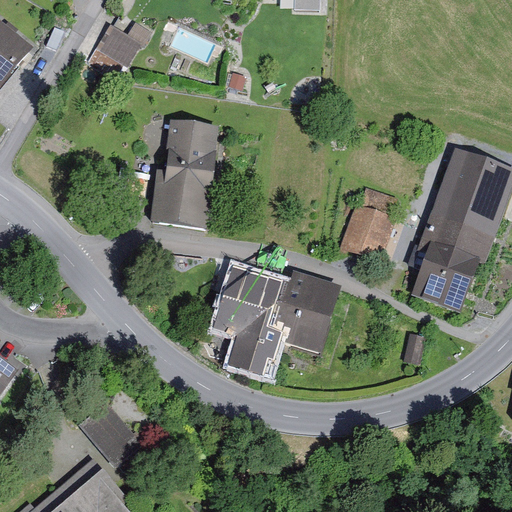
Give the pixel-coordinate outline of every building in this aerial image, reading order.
[(0,85),(28,50),(0,27),(0,85)] [(139,49),(107,30),(85,66),(117,85),(139,49)] [(163,128),(149,226),(202,233),(215,135),(163,128)] [(511,212),(511,175),(447,154),(424,220),(435,224),(487,241),(501,246),(511,212)] [(395,227),(357,210),(339,253),(377,269),(395,227)] [(487,241),(435,224),(410,299),(459,316),(487,241)] [(283,289),(225,272),(207,333),(231,340),(222,372),(264,385),(276,344),(317,356),(336,292),(287,278),(283,289)] [(0,400),(18,374),(0,360),(0,400)] [(107,404),(75,427),(109,473),(141,449),(107,404)] [(120,511),(84,470),(32,511),(120,511)]
